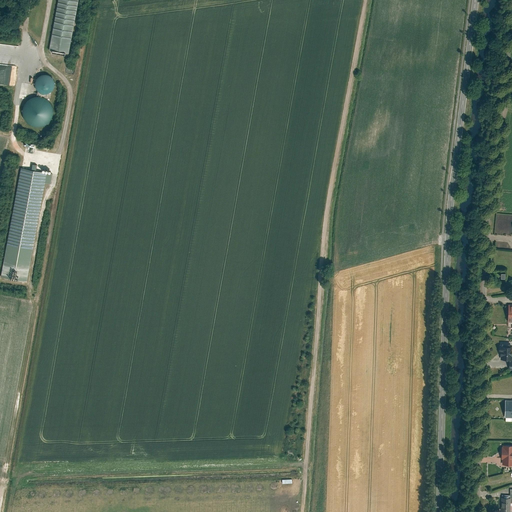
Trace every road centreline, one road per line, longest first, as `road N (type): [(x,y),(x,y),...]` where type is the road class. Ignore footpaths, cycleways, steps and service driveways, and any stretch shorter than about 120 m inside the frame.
road 1 (track): [(302,511),(327,215),(365,0)]
road 2 (tertiary): [(438,511),(449,219),(475,0)]
road 3 (unclassified): [(476,511),(483,244),(511,29)]
road 4 (track): [(49,0),(40,50),(66,81),(70,101),(28,300)]
